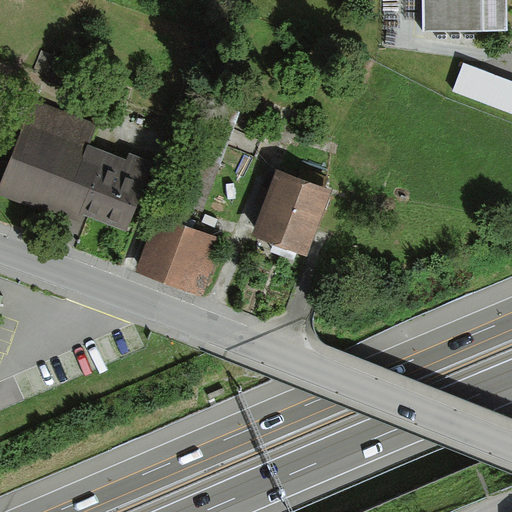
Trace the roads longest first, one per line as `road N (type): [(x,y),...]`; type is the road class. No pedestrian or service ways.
road 1 (residential): [(0,248),(511,446)]
road 2 (motorway): [(511,318),(56,511)]
road 3 (motorway): [(202,511),(511,380)]
